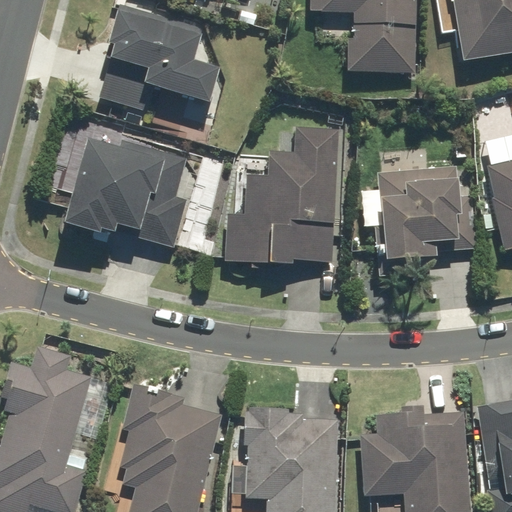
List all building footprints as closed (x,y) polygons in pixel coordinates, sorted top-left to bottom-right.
[(419,73),(418,0),(314,0),(314,13),(350,13),(350,73),(419,73)] [(511,0),(456,0),(467,62),(511,53),(511,0)] [(126,9),(102,99),(183,120),(189,97),(216,103),(226,66),(199,59),(207,30),(126,9)] [(335,262),(340,128),(297,127),(296,152),(273,151),(272,175),(249,175),(247,214),(228,213),(227,258),(335,262)] [(124,145),(93,137),(70,222),(176,249),(189,200),(178,197),(188,157),(125,141),(124,145)] [(472,141),(449,141),(449,164),(472,164),(472,141)] [(511,247),(511,160),(484,168),(505,250),(511,247)] [(459,167),(380,173),(388,260),(477,253),(472,195),(461,196),(459,167)] [(482,257),(457,256),(456,280),(480,281),(482,257)] [(70,464),(93,377),(70,371),(74,356),(40,347),(35,365),(14,360),(1,410),(11,413),(2,444),(0,443),(0,511),(78,511),(90,469),(70,464)] [(199,511),(223,414),(184,405),(186,396),(134,384),(123,429),(132,431),(123,466),(130,468),(126,485),(138,488),(132,511),(199,511)] [(511,511),(511,400),(477,406),(493,511),(511,511)] [(472,511),(464,410),(427,413),(427,404),(402,406),(402,411),(377,413),(379,433),(358,435),(363,497),(405,494),(406,511),(472,511)] [(334,511),(337,419),(304,418),(305,414),(290,413),(290,408),(247,407),(244,499),(268,500),(267,511),(334,511)]
